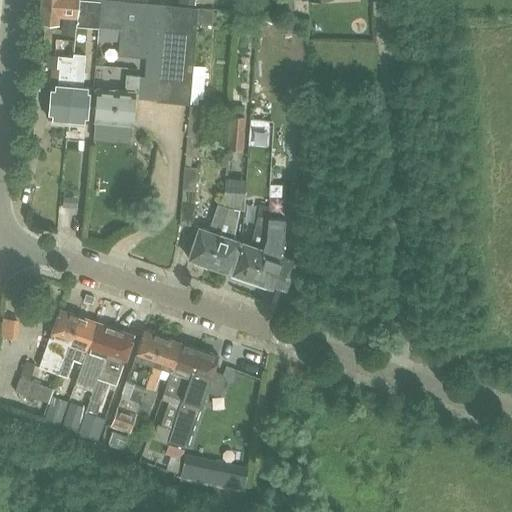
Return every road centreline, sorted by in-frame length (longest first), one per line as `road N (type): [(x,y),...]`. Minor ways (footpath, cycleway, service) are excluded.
road 1 (residential): [(511,416),(0,241)]
road 2 (unclassified): [(15,0),(0,156)]
